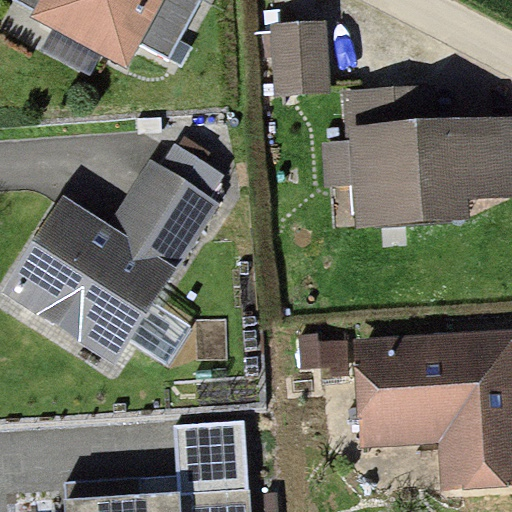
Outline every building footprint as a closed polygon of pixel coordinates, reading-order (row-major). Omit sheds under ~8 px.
[(167,64),(202,0),(21,0),(20,2),(58,23),(43,49),(89,75),(112,33),(167,64)] [(263,39),(266,106),(316,104),(314,38),(263,39)] [(343,144),(427,139),(425,101),(341,106),(343,144)] [(511,134),(427,139),(343,144),(349,237),(448,231),(447,213),(511,209),(511,134)] [(63,203),(6,293),(115,361),(212,206),(204,201),(219,178),(202,167),(211,152),(184,135),(161,170),(151,163),(108,232),(63,203)] [(504,347),(349,354),(353,452),(437,449),(439,497),(511,493),(511,434),(507,435),(504,347)] [(66,511),(247,511),(246,487),(139,495),(138,476),(64,481),(66,511)]
